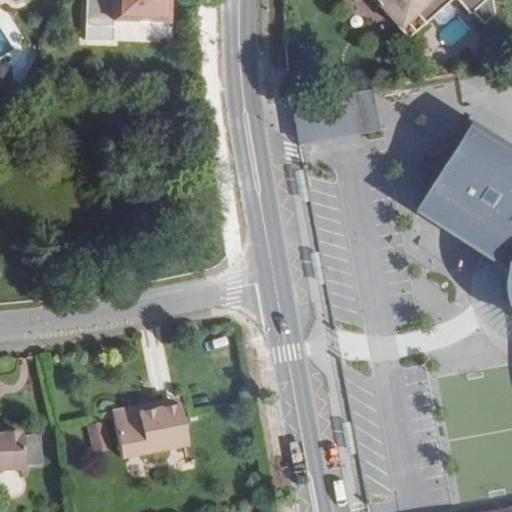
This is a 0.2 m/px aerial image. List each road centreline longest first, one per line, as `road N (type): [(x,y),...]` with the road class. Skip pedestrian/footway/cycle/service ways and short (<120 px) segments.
road 1 (secondary): [(273,284),(243,113),(238,0)]
road 2 (residential): [(273,284),(0,331)]
road 3 (secondary): [(316,511),(273,284)]
